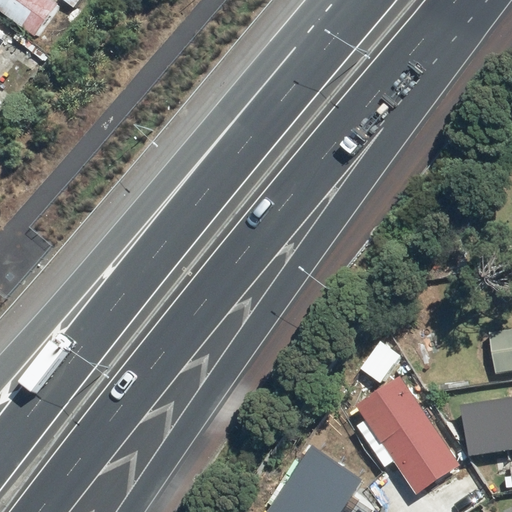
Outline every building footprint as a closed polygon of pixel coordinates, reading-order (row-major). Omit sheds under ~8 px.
[(60,0),(0,0),(0,8),(43,37),(65,3),(60,0)] [(67,0),(79,8),(84,0),(67,0)] [(0,78),(17,58),(1,45),(0,46),(0,78)] [(17,58),(0,78),(0,86),(12,96),(33,70),(17,58)] [(472,244),(438,251),(443,278),(477,272),(472,244)] [(439,288),(411,298),(430,347),(458,336),(439,288)] [(511,329),(492,332),(498,374),(511,371),(511,329)] [(511,401),(466,408),(473,458),(511,452),(511,401)] [(316,447),(272,511),(345,511),(367,480),(316,447)]
